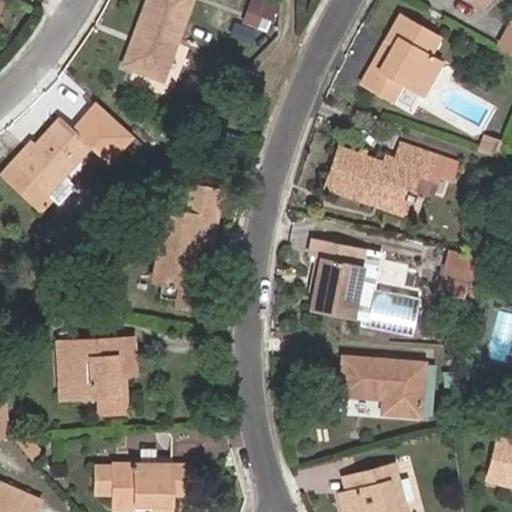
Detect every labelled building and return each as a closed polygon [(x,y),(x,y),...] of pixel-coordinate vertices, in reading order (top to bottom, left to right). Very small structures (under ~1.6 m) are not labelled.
[(139,49),(130,46),(124,66),(163,80),(191,0),(146,0),(135,34),(143,36),(139,49)] [(254,0),(248,20),(274,27),(281,0),(254,0)] [(474,0),(489,14),(501,0),(474,0)] [(388,71),(380,66),(365,92),(400,111),(408,95),(427,106),(447,69),(437,64),(447,47),(405,23),(395,40),(403,44),(388,71)] [(143,36),(135,34),(130,46),(139,49),(143,36)] [(403,44),(395,40),(380,66),(388,71),(403,44)] [(36,145),(16,167),(47,195),(91,147),(61,119),(36,145)] [(10,162),(16,167),(36,145),(30,140),(10,162)] [(424,173),(436,177),(442,161),(406,149),(401,163),(393,161),(390,167),(346,154),(333,191),(378,206),(380,199),(411,209),(424,173)] [(411,209),(423,213),(436,177),(424,173),(411,209)] [(162,300),(180,303),(181,298),(203,300),(204,301),(210,262),(195,259),(199,243),(212,245),(223,189),(195,184),(186,194),(182,216),(171,214),(167,237),(157,249),(163,261),(158,287),(164,288),(162,300)] [(423,213),(411,209),(380,199),(378,206),(421,220),(423,213)] [(321,313),(358,319),(371,250),(319,241),(317,260),(330,262),(321,313)] [(472,286),(478,258),(457,253),(446,298),(468,303),(472,286)] [(396,289),(389,324),(420,329),(426,294),(396,289)] [(203,309),(204,301),(203,300),(181,298),(180,303),(179,306),(203,309)] [(511,310),(500,311),(501,334),(511,333),(511,310)] [(63,347),(64,401),(100,400),(101,418),(126,416),(126,398),(120,397),(119,381),(135,381),(134,345),(63,347)] [(349,360),(348,396),(390,400),(390,414),(429,417),(431,366),(349,360)] [(492,482),(511,487),(511,445),(502,443),(492,482)] [(401,463),(355,476),(359,492),(351,495),(355,511),(414,511),(409,495),(400,498),(395,481),(405,478),(401,463)] [(100,472),(100,499),(118,500),(117,511),(140,511),(141,507),(157,507),(157,511),(177,511),(177,497),(194,496),(194,466),(116,466),(115,472),(100,472)] [(359,492),(355,476),(346,478),(351,495),(359,492)] [(0,511),(37,511),(42,503),(2,484),(0,487),(0,511)] [(355,511),(351,495),(345,496),(349,511),(355,511)]
